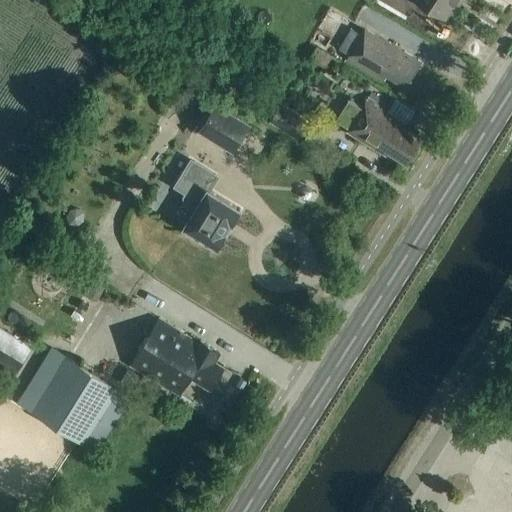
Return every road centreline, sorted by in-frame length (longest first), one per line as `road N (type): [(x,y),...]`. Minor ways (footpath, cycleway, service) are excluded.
road 1 (primary): [(243,511),(511,88)]
road 2 (unclassified): [(394,511),(511,325)]
